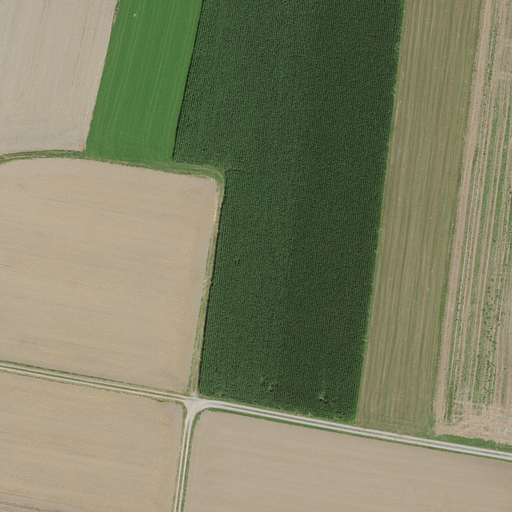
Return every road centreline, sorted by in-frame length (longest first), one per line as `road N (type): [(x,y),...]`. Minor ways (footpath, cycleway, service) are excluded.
road 1 (track): [(511,455),(0,367)]
road 2 (track): [(212,178),(190,401)]
